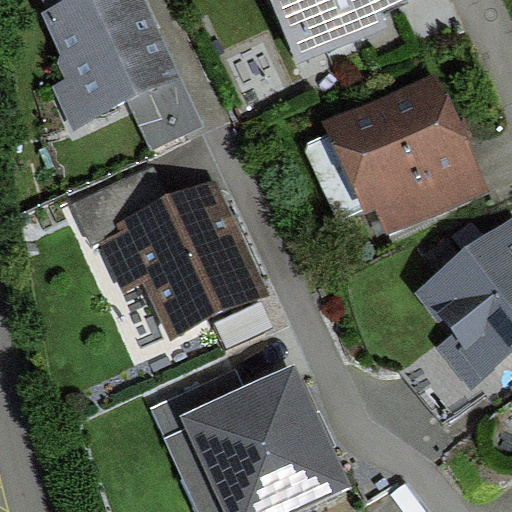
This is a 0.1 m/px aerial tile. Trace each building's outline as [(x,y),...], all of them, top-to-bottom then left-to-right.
[(40,0),(48,17),(43,20),(73,85),(54,94),(72,134),(133,106),(155,155),(207,132),(170,51),(147,0),(40,0)] [(263,0),(295,68),(384,27),(380,17),(416,0),(263,0)] [(438,83),(325,136),(367,225),(382,218),(391,238),(489,192),(461,134),(438,83)] [(173,341),(269,296),(235,227),(215,184),(155,213),(140,182),(81,211),(96,242),(102,239),(127,289),(144,281),(173,341)] [(511,229),(422,298),(452,337),(441,345),(473,387),(511,357),(511,229)] [(204,511),(304,511),(353,490),(329,437),(301,376),(250,399),(241,378),(160,415),(204,511)]
